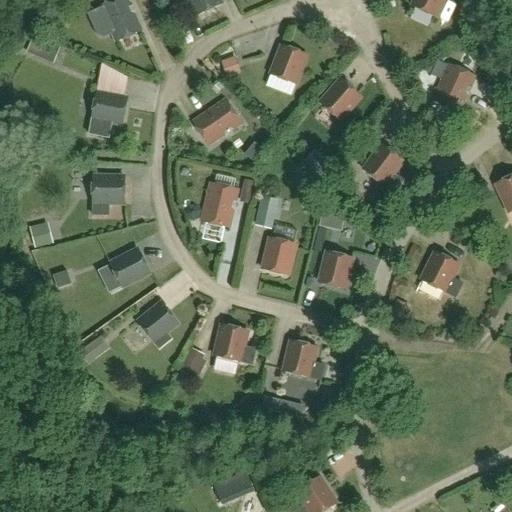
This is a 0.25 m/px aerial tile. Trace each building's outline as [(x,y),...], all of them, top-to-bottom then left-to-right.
[(116,43),(142,32),(127,0),(115,0),(100,7),(116,43)] [(190,0),(198,17),(222,6),(219,0),(190,0)] [(436,19),(444,0),(415,0),(412,7),(436,19)] [(295,86),(307,56),(282,47),(271,76),(295,86)] [(431,75),(441,80),(448,66),(437,61),(431,75)] [(459,113),(475,77),(450,65),(433,102),(459,113)] [(105,86),(130,95),(137,75),(113,66),(105,86)] [(343,124),(364,99),(340,78),(318,103),(343,124)] [(128,100),(97,94),(89,136),(109,140),(113,124),(123,126),(128,100)] [(209,146),(242,124),(226,101),(193,123),(209,146)] [(394,194),(404,182),(394,174),(403,162),(383,146),(364,171),(394,194)] [(323,178),(333,167),(324,159),(314,170),(323,178)] [(509,214),(511,212),(511,177),(496,185),(509,214)] [(124,205),(125,178),(93,178),(93,216),(109,217),(109,205),(124,205)] [(238,189),(209,183),(200,223),(205,224),(225,228),(230,229),(238,189)] [(325,207),(321,227),(341,231),(343,221),(325,207)] [(289,277),(296,246),(270,240),(263,270),(289,277)] [(122,289),(151,274),(139,251),(110,265),(122,289)] [(345,290),(353,259),(327,253),(320,284),(345,290)] [(456,299),(463,285),(452,279),(459,265),(435,253),(421,282),(456,299)] [(159,350),(172,340),(167,334),(179,324),(162,304),(138,323),(159,350)] [(252,366),(256,350),(244,347),(248,332),(222,326),(215,357),(252,366)] [(321,382),(325,366),(313,363),(317,348),(291,342),(284,373),(321,382)] [(253,489),(246,474),(230,480),(237,495),(253,489)] [(295,511),(325,511),(337,505),(320,478),(297,492),(306,505),(295,511)]
